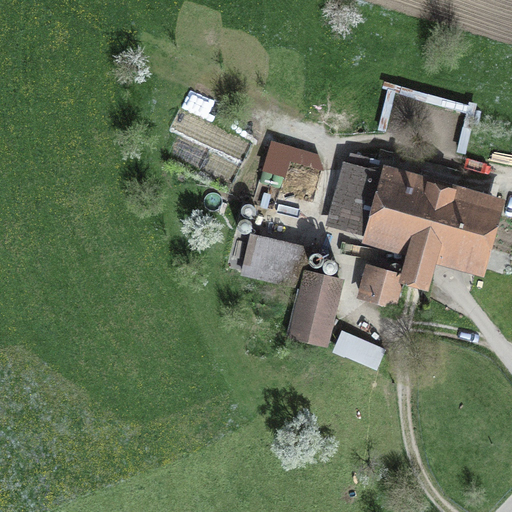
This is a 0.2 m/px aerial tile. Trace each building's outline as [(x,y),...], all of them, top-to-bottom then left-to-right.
[(176,97),(169,112),(177,116),(166,140),(235,169),(252,130),(176,97)] [(262,151),(285,159),(290,146),(323,158),(328,145),(270,125),(262,151)] [(345,169),(331,220),(414,243),(404,279),(425,285),(436,249),(479,262),(493,211),(373,177),(377,161),(353,155),(349,170),(345,169)] [(252,238),(243,274),(301,288),(310,251),(252,238)] [(370,270),(363,295),(395,304),(402,279),(370,270)] [(288,334),(325,343),(339,280),(308,272),(303,294),(298,292),(288,334)] [(341,312),(332,334),(378,354),(387,332),(341,312)]
